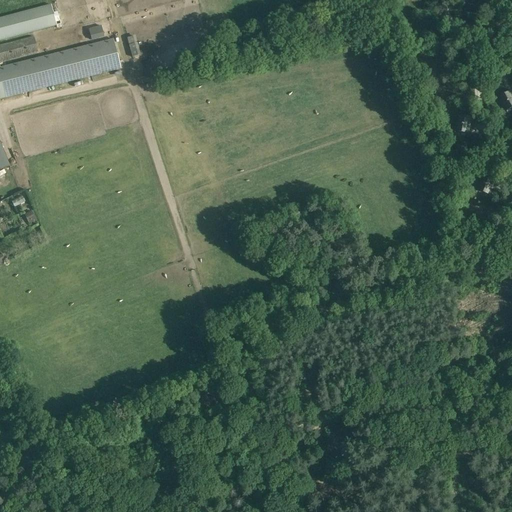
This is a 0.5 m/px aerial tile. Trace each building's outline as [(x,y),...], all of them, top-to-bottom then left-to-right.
[(57,26),(51,4),(0,17),(0,100),(122,69),(114,38),(40,57),(0,67),(0,63),(38,54),(34,37),(0,45),(0,40),(33,32),(57,26)] [(88,29),(91,40),(103,37),(100,26),(88,29)] [(130,50),(138,48),(135,36),(127,37),(130,50)] [(511,94),(510,91),(498,98),(505,110),(511,105),(511,94)] [(472,118),(458,115),(455,129),(469,132),(472,118)] [(0,170),(8,167),(0,146),(0,170)] [(0,187),(8,180),(2,172),(0,172),(0,187)] [(482,176),(477,189),(490,193),(495,181),(482,176)] [(12,208),(26,202),(22,192),(8,197),(12,208)] [(32,211),(24,215),(29,224),(36,221),(32,211)]
